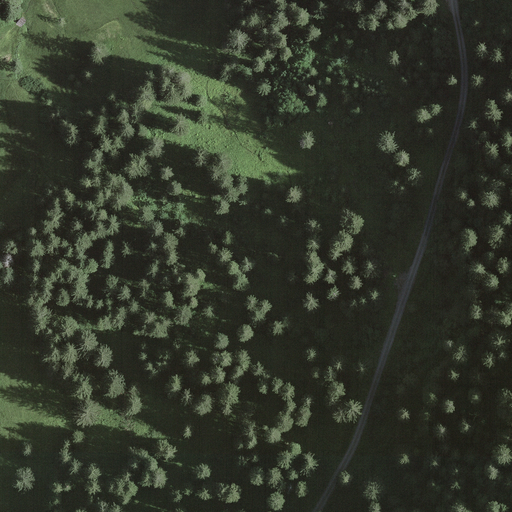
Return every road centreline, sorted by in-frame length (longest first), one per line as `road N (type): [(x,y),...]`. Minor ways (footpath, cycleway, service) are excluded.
road 1 (track): [(452,0),(465,68),(459,118),(388,345),(318,511)]
road 2 (track): [(511,278),(377,433),(346,457)]
